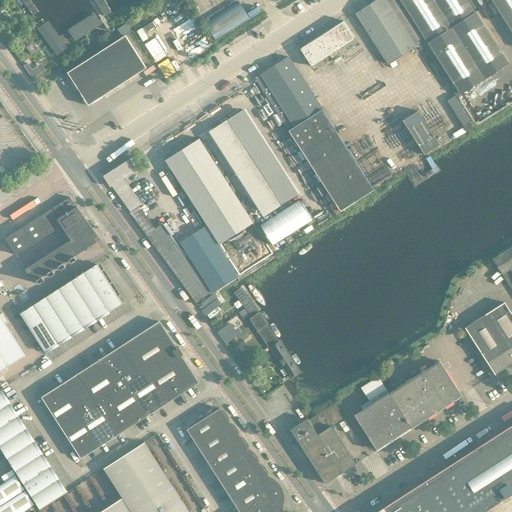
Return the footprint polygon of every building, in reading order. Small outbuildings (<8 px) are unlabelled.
[(22,0),(33,15),(38,11),(30,0),(22,0)] [(117,0),(124,10),(131,6),(127,0),(117,0)] [(415,46),(421,42),(394,0),(376,0),(356,13),(388,64),(416,46),(415,46)] [(508,63),(467,0),(394,0),(421,42),(457,96),(508,63)] [(511,0),(491,0),(511,32),(511,0)] [(238,1),(204,23),(215,40),(249,18),(238,1)] [(186,34),(193,45),(204,38),(182,3),(172,9),(187,34),(186,34)] [(75,40),(101,23),(94,11),(67,27),(75,40)] [(316,39),(300,49),(311,66),(329,54),(331,58),(335,56),(339,53),(337,49),(355,38),(344,21),(327,31),(328,32),(317,39),(316,39)] [(149,38),(154,49),(166,44),(161,32),(149,38)] [(125,35),(67,72),(84,99),(83,100),(85,103),(86,102),(88,105),(146,68),(125,35)] [(171,50),(155,50),(155,59),(171,59),(171,50)] [(321,107),(288,57),(260,74),(261,75),(255,79),(287,128),(293,125),(321,107)] [(27,62),(24,65),(28,71),(32,69),(27,62)] [(455,96),(447,101),(466,131),(474,126),(455,96)] [(340,211),(373,190),(322,109),(288,130),(340,211)] [(439,144),(418,111),(402,120),(424,154),(439,144)] [(293,196),(239,112),(213,128),(267,213),(293,196)] [(199,138),(165,160),(219,244),(253,222),(199,138)] [(129,159),(104,175),(130,212),(142,204),(123,178),(136,170),(129,159)] [(70,197),(5,238),(15,255),(55,230),(56,231),(62,227),(70,240),(69,241),(66,238),(22,266),(33,282),(36,280),(38,283),(43,280),(41,277),(46,274),(48,277),(54,273),(52,270),(57,267),(59,270),(65,267),(62,263),(68,260),(70,263),(76,260),(73,256),(100,239),(76,206),(76,207),(70,197)] [(253,222),(219,244),(238,274),(272,253),(253,222)] [(212,294),(161,224),(146,235),(198,305),(212,294)] [(205,224),(180,241),(212,291),(237,275),(205,224)] [(511,246),(493,259),(498,266),(511,289),(511,246)] [(45,352),(109,311),(122,303),(97,264),(20,313),(45,352)] [(249,311),(256,306),(241,285),(234,290),(249,311)] [(204,308),(213,301),(210,297),(200,304),(204,308)] [(504,302),(460,330),(490,376),(494,374),(495,374),(511,362),(511,315),(504,304),(505,303),(504,302)] [(275,339),(278,337),(259,309),(249,316),(268,343),(275,339)] [(0,371),(25,355),(0,315),(0,371)] [(81,458),(191,387),(198,382),(181,355),(183,354),(181,350),(178,347),(176,348),(159,321),(152,326),(152,325),(41,397),(81,458)] [(268,343),(290,375),(297,370),(275,339),(268,343)] [(250,355),(240,362),(245,368),(255,361),(250,355)] [(265,365),(261,358),(246,369),(250,375),(265,365)] [(410,428),(461,395),(440,361),(388,393),(386,389),(360,406),(362,409),(354,414),(376,449),(402,433),(400,429),(408,424),(410,428)] [(309,401),(317,395),(299,371),(292,377),(309,401)] [(258,376),(253,380),(263,394),(269,390),(258,376)] [(66,492),(41,454),(1,390),(0,390),(0,447),(40,509),(66,492)] [(331,426),(344,417),(335,403),(307,421),(306,419),(290,429),(325,483),(355,463),(331,426)] [(269,476),(260,463),(219,408),(186,429),(239,511),(278,511),(280,511),(281,509),(281,508),(282,506),(282,505),(283,503),(283,501),(284,499),(284,497),(284,496),(284,495),(283,492),(283,490),(282,489),(281,487),(281,486),(280,484),(278,483),(277,481),(276,480),(274,479),(273,478),(271,477),(269,476)] [(483,511),(511,494),(511,424),(375,511),(483,511)] [(188,511),(144,442),(103,468),(131,511),(188,511)] [(0,485),(15,476),(15,475),(9,465),(0,470),(0,485)] [(0,498),(21,485),(15,476),(0,485),(0,498)] [(0,511),(19,511),(33,504),(21,485),(0,498),(0,511)]
